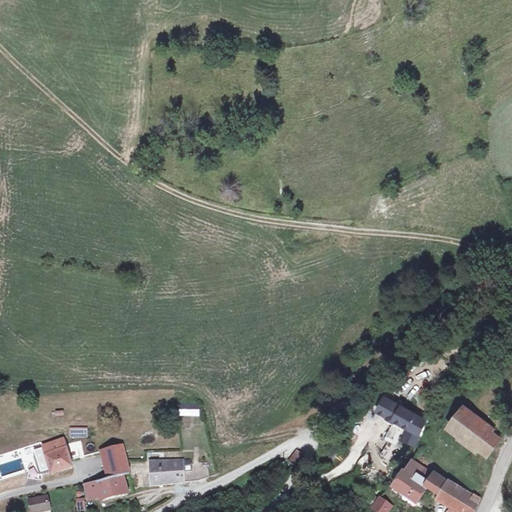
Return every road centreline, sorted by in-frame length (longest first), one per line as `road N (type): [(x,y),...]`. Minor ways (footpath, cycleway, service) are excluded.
road 1 (track): [(511,282),(462,310),(315,428)]
road 2 (residential): [(315,428),(160,511)]
